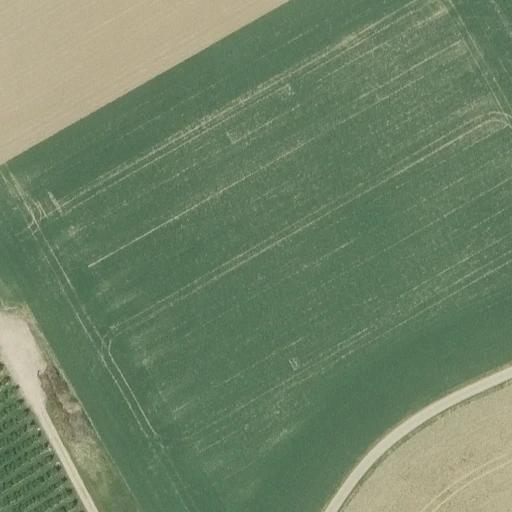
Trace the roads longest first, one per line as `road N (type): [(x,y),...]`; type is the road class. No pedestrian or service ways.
road 1 (unclassified): [(328,511),(375,451),(422,413),(511,372)]
road 2 (track): [(94,511),(0,331)]
